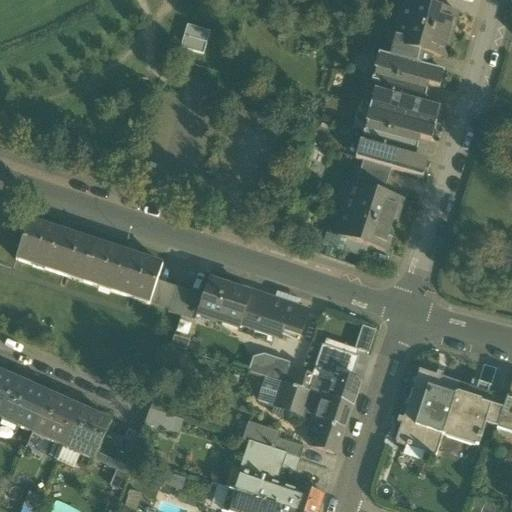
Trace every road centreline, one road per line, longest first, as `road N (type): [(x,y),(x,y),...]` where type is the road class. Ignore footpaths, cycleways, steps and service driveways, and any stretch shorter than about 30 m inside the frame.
road 1 (residential): [(406,310),(0,178)]
road 2 (residential): [(406,310),(502,0)]
road 3 (residential): [(343,511),(406,310)]
road 4 (residential): [(0,342),(129,399)]
